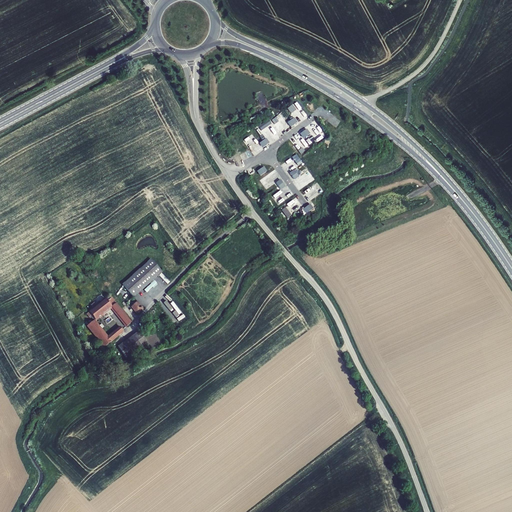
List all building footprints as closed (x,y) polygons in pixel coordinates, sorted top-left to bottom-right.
[(288,108),(291,114),(297,109),(294,104),(288,108)] [(294,117),(287,123),(291,127),(298,122),(294,117)] [(261,130),(273,124),(270,119),(258,125),(261,130)] [(300,132),(302,137),(310,135),(308,129),(300,132)] [(243,141),(248,147),(257,138),(252,133),(243,141)] [(310,145),(316,140),(313,136),(307,141),(310,145)] [(267,138),(260,142),(263,147),(270,143),(267,138)] [(265,166),(258,170),(260,175),(268,172),(265,166)] [(294,179),(301,174),(296,168),(290,173),(294,179)] [(276,169),(260,179),(264,185),(280,174),(276,169)] [(307,175),(301,180),(306,186),(313,181),(307,175)] [(280,189),(285,187),(282,179),(277,181),(280,189)] [(282,208),(288,217),(302,208),(296,199),(282,208)] [(162,272),(151,260),(123,285),(134,297),(162,272)] [(131,322),(111,298),(107,302),(105,300),(97,306),(93,309),(89,312),(92,317),(95,320),(111,308),(126,326),(131,322)] [(137,314),(143,309),(134,298),(128,303),(137,314)] [(123,331),(119,326),(107,337),(94,321),(92,322),(89,324),(87,326),(94,335),(97,338),(104,347),(111,342),(123,331)] [(88,340),(94,335),(87,326),(81,331),(88,340)] [(141,347),(143,349),(149,345),(139,331),(118,347),(125,358),(141,347)] [(101,350),(104,347),(97,338),(94,341),(101,350)]
